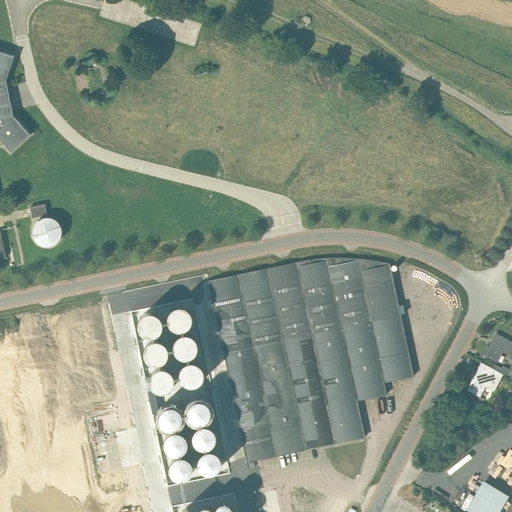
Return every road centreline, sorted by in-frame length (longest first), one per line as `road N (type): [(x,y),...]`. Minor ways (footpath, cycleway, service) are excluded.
road 1 (unclassified): [(488,290),(403,248),(343,236),(0,302)]
road 2 (track): [(511,131),(419,77),(283,22)]
road 3 (unclassified): [(372,511),(488,290)]
road 4 (unknown): [(260,511),(259,485),(281,471),(337,483),(404,511)]
road 5 (track): [(419,77),(316,0)]
road 6 (unknown): [(395,467),(445,479),(511,439)]
